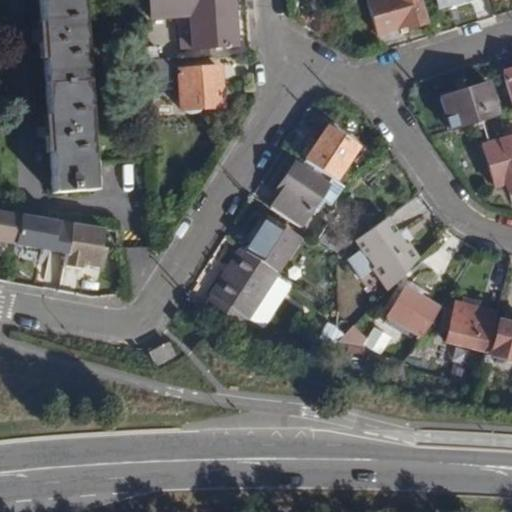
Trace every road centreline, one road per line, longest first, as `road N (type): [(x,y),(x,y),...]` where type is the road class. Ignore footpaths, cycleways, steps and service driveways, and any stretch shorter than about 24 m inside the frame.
road 1 (secondary): [(511,459),(337,445),(0,459)]
road 2 (secondary): [(0,489),(325,473),(511,485)]
road 3 (unclassified): [(142,315),(299,75)]
road 4 (residential): [(362,80),(460,218),(511,238)]
road 5 (residential): [(511,32),(362,80)]
road 6 (unclassified): [(142,315),(116,327),(0,306)]
